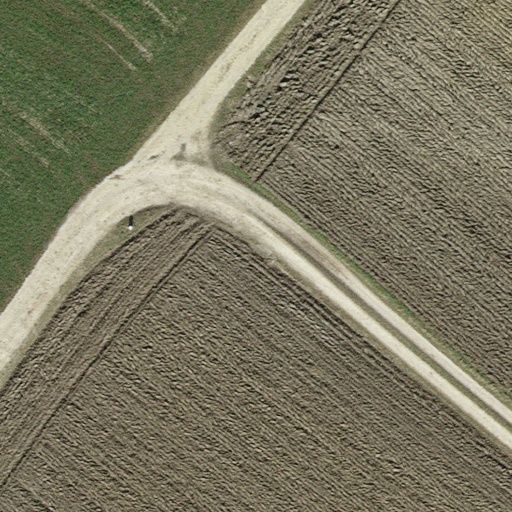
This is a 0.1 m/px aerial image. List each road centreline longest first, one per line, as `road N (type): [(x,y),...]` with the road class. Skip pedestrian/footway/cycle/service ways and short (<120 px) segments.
road 1 (track): [(511,424),(164,148)]
road 2 (track): [(0,356),(164,148)]
road 3 (track): [(164,148),(278,0)]
